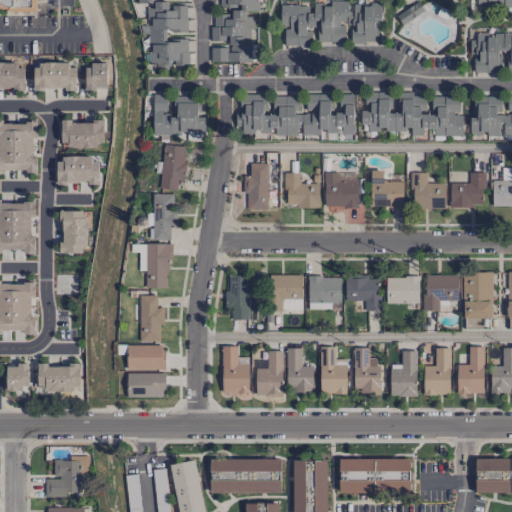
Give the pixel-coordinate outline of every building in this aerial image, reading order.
[(0,0),(0,7),(37,8),(36,0),(0,0)] [(154,71),(172,68),(189,65),(185,39),(167,41),(166,34),(188,30),(185,4),(168,7),(167,0),(140,0),(141,6),(146,5),(147,18),(146,18),(154,71)] [(251,62),(251,19),(246,11),(258,12),(258,4),(258,3),(257,0),(219,0),(220,7),(231,7),(231,21),(227,14),(212,14),(212,41),(218,41),(229,35),(229,52),(226,48),(211,47),(210,62),(251,62)] [(280,5),(279,29),(284,29),(283,44),(310,46),(311,28),(317,28),(317,41),(344,42),(344,25),(352,26),(352,42),(378,43),(380,5),(348,4),(348,1),(327,1),(327,3),(313,3),(313,12),(308,12),(308,6),(280,5)] [(402,25),(424,10),(417,1),(396,16),(402,25)] [(511,34),(510,34),(486,34),(482,33),(476,33),(476,39),(469,39),(469,54),(479,54),(473,72),(500,73),(500,51),(510,51),(507,60),(507,71),(511,71),(511,34)] [(0,63),(0,89),(23,90),(24,64),(0,63)] [(34,64),(33,89),(75,90),(75,64),(34,64)] [(85,90),(107,91),(107,64),(85,64),(85,90)] [(461,138),(463,116),(457,111),(459,98),(432,95),(424,95),(413,97),(413,93),(399,91),(398,102),(400,113),(393,114),(391,102),(392,90),(366,94),(364,107),(361,111),(360,124),(366,125),(368,131),(378,132),(379,129),(394,131),(410,128),(411,135),(427,136),(433,135),(461,138)] [(353,134),(353,95),(340,95),(340,113),(333,113),(333,94),(304,94),(304,135),(320,135),(320,132),(339,132),(339,133),(353,134)] [(152,134),(204,134),(204,117),(197,117),(197,96),(173,96),(173,113),(167,113),(167,95),(152,95),(152,134)] [(298,95),(273,96),(273,114),(266,114),(265,95),(239,95),(239,111),(236,111),(236,129),(274,128),(274,136),(298,136),(298,95)] [(470,135),(480,135),(500,135),(511,134),(511,95),(507,95),(507,115),(500,115),(500,97),(476,97),(476,116),(470,116),(470,135)] [(102,147),(103,122),(61,120),(60,145),(102,147)] [(37,122),(0,121),(0,171),(36,172),(36,156),(32,156),(32,136),(37,136),(37,122)] [(160,189),(176,190),(177,179),(183,180),(185,146),(163,145),(160,189)] [(97,157),(56,158),(56,184),(98,183),(97,157)] [(266,163),(249,164),(250,176),(244,176),(245,210),(267,209),(266,163)] [(491,207),(511,207),(511,168),(502,168),(501,180),(492,180),(491,207)] [(402,207),(402,181),(383,182),(382,171),(370,171),(370,207),(402,207)] [(319,183),(300,184),(300,172),(282,173),(283,205),(296,205),(296,208),(319,208),(319,183)] [(323,207),(356,208),(357,173),(324,172),(323,207)] [(445,183),(426,183),(426,172),(411,172),(411,208),(445,209),(445,183)] [(468,183),(450,183),(449,207),(483,207),(484,172),(468,172),(468,183)] [(175,194),(152,194),(151,213),(146,213),(146,225),(152,225),(152,240),(169,240),(170,228),(174,228),(175,194)] [(32,253),(32,215),(35,215),(34,202),(0,201),(0,250),(23,250),(23,253),(32,253)] [(85,210),(60,211),(61,243),(59,243),(59,253),(86,253),(85,210)] [(169,243),(145,243),(144,288),(168,288),(169,243)] [(491,272),(462,272),(462,318),(492,318),(491,272)] [(301,274),(267,275),(267,311),(301,311),(301,274)] [(457,275),(424,274),(423,311),(438,311),(438,300),(457,300),(457,275)] [(248,275),(226,276),(226,308),(231,308),(231,320),(248,320),(248,306),(254,306),(254,292),(248,292),(248,275)] [(340,276),(307,276),(308,309),(338,309),(338,302),(340,302),(340,276)] [(385,303),(418,304),(418,277),(385,276),(385,303)] [(379,311),(378,277),(344,277),(345,301),(364,300),(364,311),(379,311)] [(32,334),(32,296),(35,296),(35,280),(23,280),(23,283),(0,282),(0,331),(23,332),(23,334),(32,334)] [(160,341),(160,325),(163,325),(163,307),(156,307),(156,295),(138,295),(139,341),(160,341)] [(163,370),(164,345),(126,345),(126,369),(163,370)] [(248,357),(236,357),(236,346),(219,346),(219,393),(247,393),(248,357)] [(482,394),(483,347),(468,346),(468,364),(456,364),(456,393),(482,394)] [(346,394),(345,360),(334,360),(334,347),(325,347),(325,365),(319,365),(320,394),(346,394)] [(511,392),(511,347),(502,347),(501,365),(490,365),(489,392),(511,392)] [(300,348),(285,348),(286,386),(292,386),(292,393),(312,393),(312,366),(300,366),(300,348)] [(353,393),(378,393),(379,358),(367,358),(367,349),(354,348),(353,393)] [(449,395),(450,348),(435,348),(434,366),(423,366),(422,394),(449,395)] [(266,351),(267,369),(255,369),(256,397),(282,396),(281,350),(266,351)] [(415,350),(401,351),(401,368),(389,368),(390,396),(416,396),(415,350)] [(6,390),(27,390),(27,363),(18,363),(18,366),(6,366),(6,390)] [(72,390),(72,386),(79,386),(79,364),(37,364),(37,390),(72,390)] [(126,397),(164,397),(164,374),(126,373),(126,397)] [(81,492),(81,475),(87,475),(87,455),(70,456),(70,460),(53,460),(53,478),(44,478),(44,497),(65,497),(65,492),(81,492)] [(339,494),(410,492),(409,458),(338,459),(339,494)] [(475,492),(511,492),(511,458),(475,458),(475,492)] [(281,493),(280,459),(210,459),(210,493),(281,493)] [(203,511),(194,460),(170,465),(178,511),(203,511)] [(292,511),(305,511),(305,487),(313,487),(314,460),(293,460),(292,511)] [(326,511),(326,460),(314,460),(314,511),(326,511)] [(257,511),(257,502),(244,502),(244,511),(257,511)] [(266,502),(266,511),(278,511),(279,502),(266,502)]
